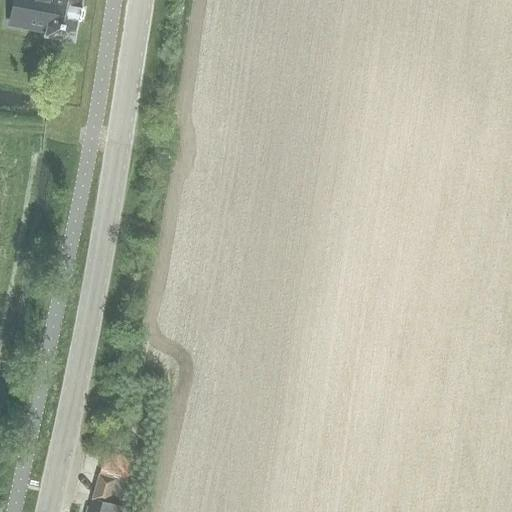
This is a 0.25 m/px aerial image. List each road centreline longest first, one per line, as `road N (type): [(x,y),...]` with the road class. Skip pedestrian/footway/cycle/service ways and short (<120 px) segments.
road 1 (tertiary): [(47,511),(140,0)]
road 2 (track): [(44,130),(180,147)]
